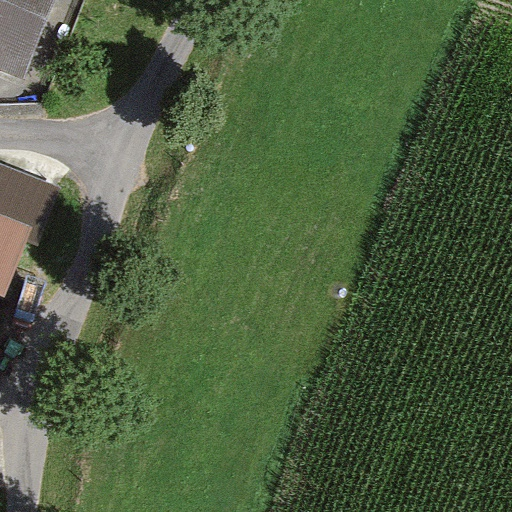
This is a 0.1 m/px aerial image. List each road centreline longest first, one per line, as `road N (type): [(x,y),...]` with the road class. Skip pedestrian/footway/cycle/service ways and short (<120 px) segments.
road 1 (residential): [(132,142),(44,380),(22,511)]
road 2 (residential): [(201,0),(132,142)]
road 3 (residential): [(132,142),(0,130)]
